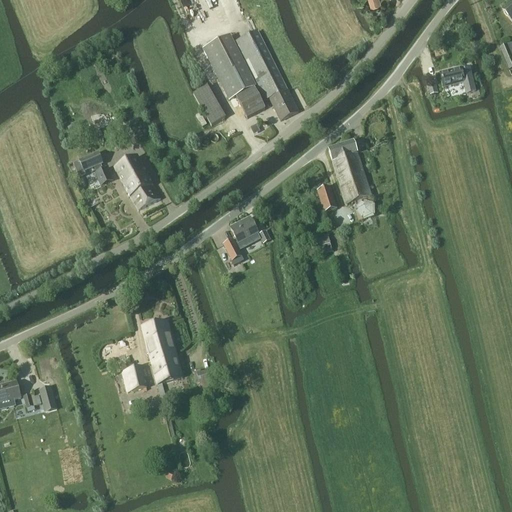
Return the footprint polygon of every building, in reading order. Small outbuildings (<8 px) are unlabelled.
[(511,2),(502,11),(511,22),(511,2)] [(228,38),(204,50),(229,101),(235,98),(246,120),(265,111),(261,105),(270,101),(287,92),(258,33),(232,46),(228,38)] [(511,57),(507,46),(499,50),(509,72),(511,70),(511,57)] [(461,69),(440,74),(443,89),(464,84),(467,95),(475,92),(469,69),(461,71),(461,69)] [(435,85),(427,87),(430,96),(438,94),(435,85)] [(207,88),(193,96),(211,127),(225,119),(207,88)] [(287,92),(270,101),(280,121),(298,113),(287,92)] [(84,134),(78,123),(67,129),(73,140),(84,134)] [(358,222),(377,217),(357,156),(353,144),(329,152),(332,164),(346,206),(351,204),(354,209),(358,222)] [(78,163),(72,165),(79,180),(86,177),(84,173),(95,169),(97,173),(94,174),(97,181),(100,188),(113,183),(110,175),(107,169),(103,171),(101,166),(103,165),(98,154),(77,162),(78,163)] [(138,212),(160,200),(152,187),(138,157),(115,169),(129,199),(138,212)] [(317,193),(323,212),(321,212),(322,215),(337,210),(330,189),(317,193)] [(250,220),(230,230),(236,241),(237,244),(238,244),(257,235),(250,220)] [(260,240),(263,245),(273,240),(269,231),(258,236),(260,240)] [(314,257),(332,252),(328,236),(310,241),(314,257)] [(237,244),(236,241),(233,243),(233,242),(223,247),(234,268),(244,262),(235,245),(237,244)] [(151,366),(177,358),(167,322),(140,327),(151,366)] [(182,379),(177,358),(151,366),(157,387),(182,379)] [(141,368),(122,373),(128,394),(147,389),(141,368)] [(213,382),(210,371),(196,374),(197,375),(193,376),(195,380),(192,381),(193,387),(199,385),(200,386),(201,386),(203,391),(210,389),(209,384),(213,382)] [(16,383),(11,384),(0,387),(0,405),(21,400),(16,383)] [(51,389),(39,392),(44,409),(55,406),(51,389)] [(27,409),(33,408),(30,396),(24,398),(27,409)]
